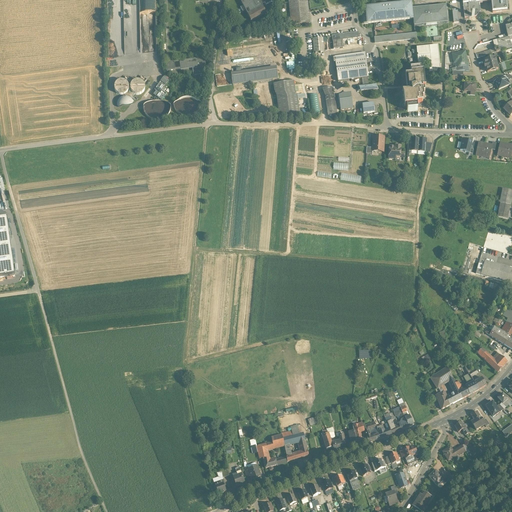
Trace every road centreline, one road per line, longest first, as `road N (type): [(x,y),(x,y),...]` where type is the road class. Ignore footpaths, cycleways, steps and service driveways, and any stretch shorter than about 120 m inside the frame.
road 1 (track): [(434,140),(417,206),(414,309),(397,353),(299,341),(182,371),(206,132),(0,158)]
road 2 (residential): [(220,0),(206,132),(511,141)]
road 3 (track): [(38,298),(79,454),(104,511)]
road 4 (track): [(194,257),(414,269)]
road 5 (tertiary): [(443,423),(252,500)]
road 6 (residential): [(511,140),(485,100),(458,0)]
road 7 (track): [(0,158),(38,298)]
